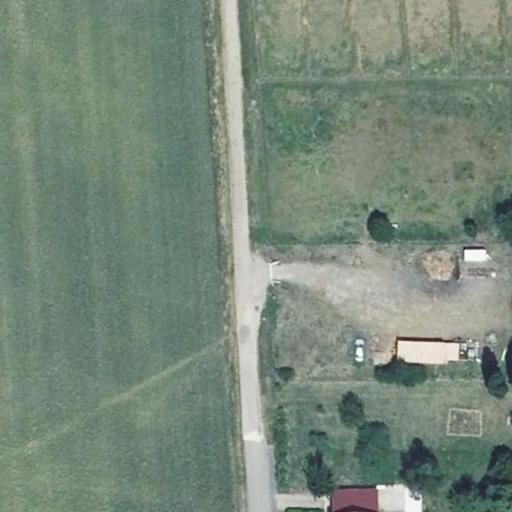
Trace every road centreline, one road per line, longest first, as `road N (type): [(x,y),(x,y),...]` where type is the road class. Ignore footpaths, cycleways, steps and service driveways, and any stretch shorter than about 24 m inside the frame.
road 1 (track): [(250,282),(230,0)]
road 2 (residential): [(262,511),(250,282)]
